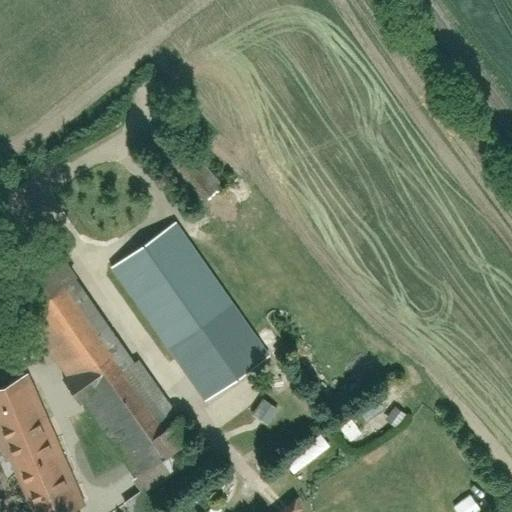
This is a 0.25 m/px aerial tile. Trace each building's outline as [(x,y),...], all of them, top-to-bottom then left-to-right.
[(214,175),(162,118),(137,140),(189,197),(214,175)] [(172,220),(107,265),(190,386),(255,342),(172,220)] [(181,440),(64,287),(20,320),(137,474),(181,440)] [(21,367),(0,376),(0,451),(25,511),(39,511),(76,497),(21,367)] [(358,437),(396,408),(387,395),(348,424),(358,437)] [(274,421),(282,406),(268,398),(260,414),(274,421)] [(297,468),(335,448),(330,436),(291,456),(297,468)]
